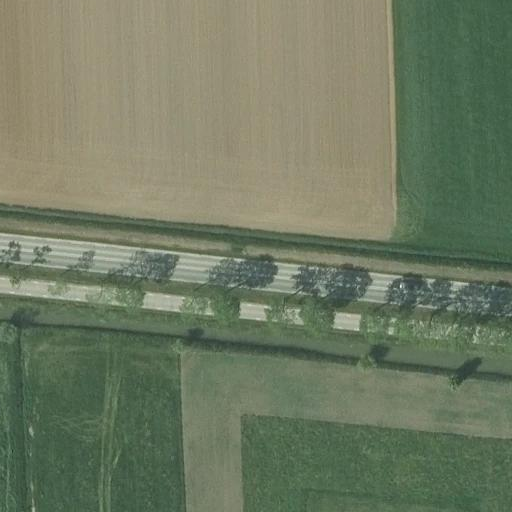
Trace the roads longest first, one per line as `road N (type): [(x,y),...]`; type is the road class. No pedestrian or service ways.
road 1 (unclassified): [(0,285),(511,340)]
road 2 (secondary): [(511,303),(0,248)]
